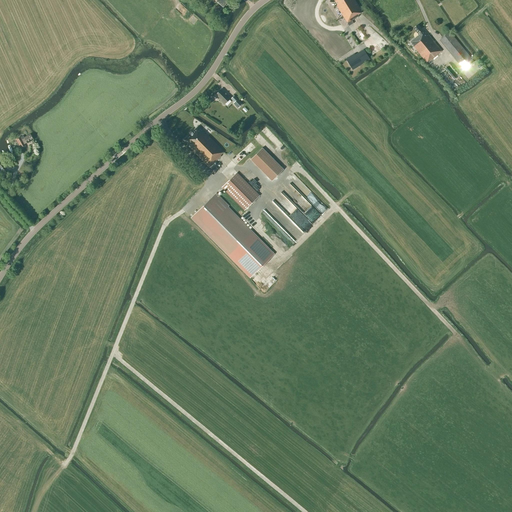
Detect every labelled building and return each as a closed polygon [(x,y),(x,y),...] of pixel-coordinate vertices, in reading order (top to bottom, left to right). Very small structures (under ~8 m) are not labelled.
[(334,0),(338,5),(337,6),(349,26),(354,24),(352,21),(359,16),(358,15),(363,12),(354,0),(334,0)] [(427,36),(418,25),(413,29),(419,35),(410,42),(427,62),(430,60),(442,51),(429,35),(427,36)] [(464,70),(474,61),(450,32),(440,40),(464,70)] [(370,59),(364,49),(355,55),(354,53),(346,59),(353,70),(370,59)] [(224,93),(221,90),(215,95),(224,105),(230,99),(226,95),(224,93)] [(238,108),(242,105),(237,99),(234,102),(233,103),(238,109),(238,108)] [(205,135),(202,131),(203,131),(198,126),(184,140),(190,145),(188,147),(209,168),(221,157),(220,156),(224,152),(206,134),(205,135)] [(33,140),(30,134),(24,138),(23,136),(20,137),(20,136),(16,139),(21,149),(25,146),(24,144),(27,143),(33,140)] [(271,181),(283,169),(262,148),(250,160),(271,181)] [(244,211),(259,196),(237,173),(222,188),(244,211)] [(228,256),(253,232),(228,207),(229,206),(216,193),(190,218),(228,256)]
